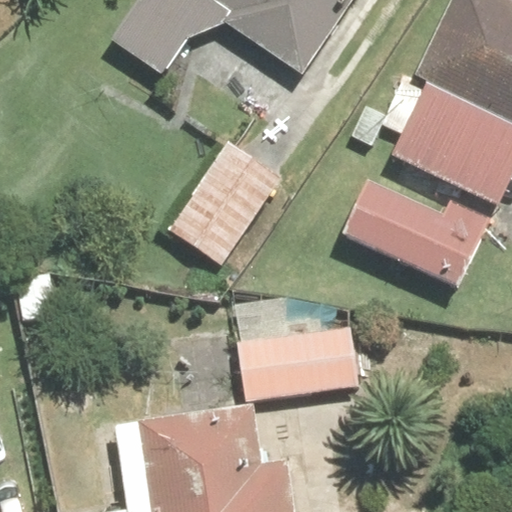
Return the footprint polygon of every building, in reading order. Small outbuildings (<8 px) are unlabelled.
[(131,0),(108,33),(177,80),(221,16),(308,75),(359,0),(131,0)] [(511,0),(461,0),(423,77),(511,120),(511,0)] [(236,134),(172,227),(231,267),(295,174),(236,134)] [(376,165),(346,235),(477,291),(508,222),(376,165)] [(355,319),(245,337),(255,398),(365,380),(355,319)] [(82,511),(81,511),(302,511),(284,402),(121,429),(133,503),(82,511)]
